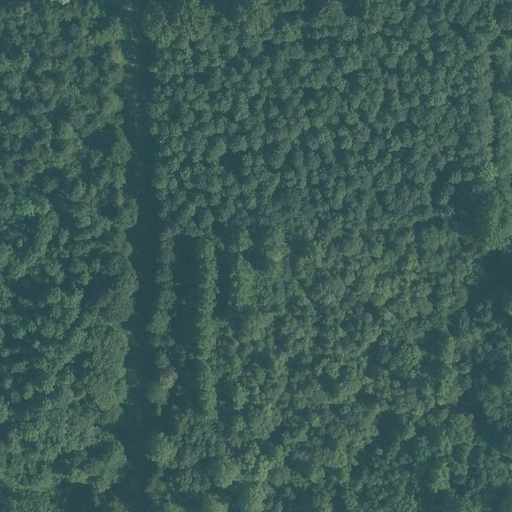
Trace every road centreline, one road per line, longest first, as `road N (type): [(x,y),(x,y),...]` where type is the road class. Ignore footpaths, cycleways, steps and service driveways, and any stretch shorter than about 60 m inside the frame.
road 1 (track): [(447,511),(464,439),(470,289),(489,223),(494,21)]
road 2 (track): [(140,416),(130,0)]
road 3 (track): [(140,416),(299,464),(345,511)]
